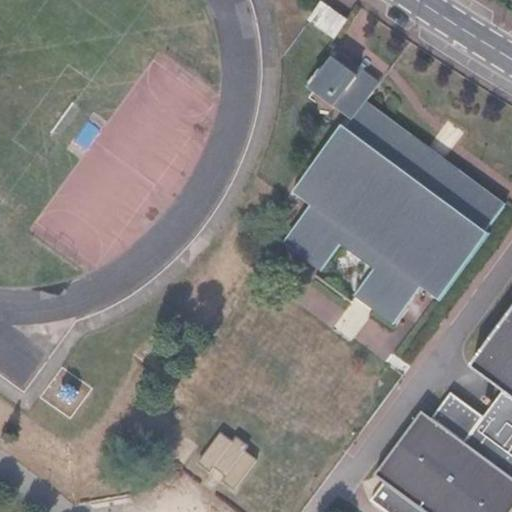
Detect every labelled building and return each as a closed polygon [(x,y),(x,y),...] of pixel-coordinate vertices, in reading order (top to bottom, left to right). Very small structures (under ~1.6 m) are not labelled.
[(333,38),(348,17),(324,0),(319,0),(306,18),(333,38)] [(308,87),(333,105),(355,76),(345,69),(352,61),(336,49),(308,87)] [(333,105),(340,111),(353,96),(361,102),(363,100),(377,80),(352,61),(345,69),(355,76),(333,105)] [(353,96),(340,111),(350,119),(345,125),(340,122),(291,189),(307,203),(282,238),(319,266),(337,242),(373,269),(355,293),(393,321),(420,286),(437,299),(488,231),(485,228),(502,204),(363,100),(361,102),(353,96)] [(511,305),(467,368),(499,392),(463,440),(420,409),(374,474),(425,511),(509,511),(511,508),(511,305)] [(229,443),(217,434),(196,462),(208,470),(211,466),(223,476),(220,479),(232,488),(253,460),(241,451),(244,447),(232,438),(229,443)]
